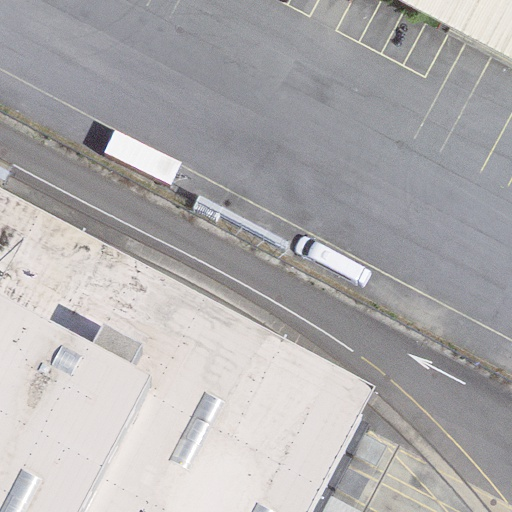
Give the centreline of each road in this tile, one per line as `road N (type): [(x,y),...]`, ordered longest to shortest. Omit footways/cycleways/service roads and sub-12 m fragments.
road 1 (unknown): [(0,136),(351,338),(416,392),(448,441),(469,511)]
road 2 (unknown): [(511,267),(304,132),(137,0)]
